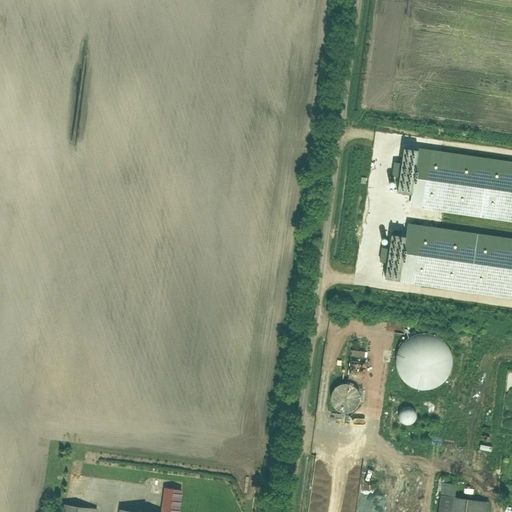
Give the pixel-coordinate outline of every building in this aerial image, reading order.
[(511,160),(418,147),(418,149),(403,147),(396,192),(411,194),(409,207),(511,221),(511,160)] [(399,281),(399,283),(511,298),(511,237),(407,223),(405,236),(391,234),(384,279),(399,281)] [(450,384),(447,347),(434,348),(435,356),(422,357),(422,363),(401,365),(403,388),(450,384)] [(347,381),(362,383),(366,353),(351,351),(347,381)] [(353,415),(363,390),(339,380),(329,405),(353,415)] [(415,423),(416,408),(401,408),(400,423),(415,423)] [(163,488),(159,511),(178,511),(182,491),(163,488)] [(438,511),(487,511),(489,503),(441,496),(438,511)]
